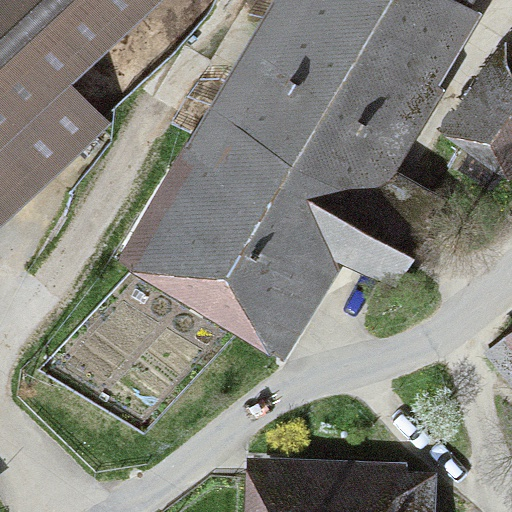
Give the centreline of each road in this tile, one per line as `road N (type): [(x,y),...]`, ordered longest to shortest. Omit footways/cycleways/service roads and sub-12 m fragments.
road 1 (unclassified): [(511,280),(415,348),(300,385),(111,511)]
road 2 (track): [(502,511),(356,364),(331,317),(355,275)]
road 3 (track): [(0,333),(87,241),(149,140)]
road 4 (track): [(504,511),(451,326)]
